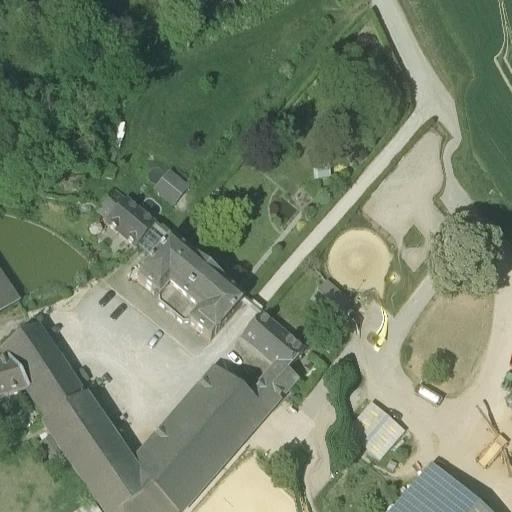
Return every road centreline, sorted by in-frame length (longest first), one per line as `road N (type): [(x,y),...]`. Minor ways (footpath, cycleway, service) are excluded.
road 1 (unknown): [(385,94),(133,348)]
road 2 (residential): [(337,0),(414,150),(485,240)]
